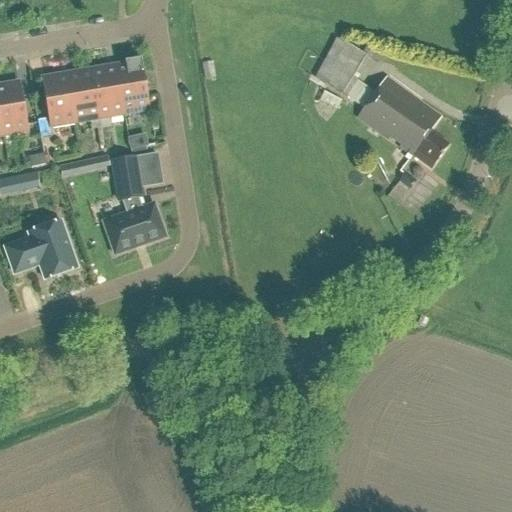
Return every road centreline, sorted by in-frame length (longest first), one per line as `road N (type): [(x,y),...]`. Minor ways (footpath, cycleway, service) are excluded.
road 1 (residential): [(155,25),(187,217),(183,254),(151,278),(0,330)]
road 2 (unclassified): [(301,339),(386,294),(446,236),(476,178),(499,101)]
road 3 (unclassified): [(0,392),(134,349),(301,339)]
road 4 (track): [(237,511),(155,348)]
road 5 (unclassified): [(277,511),(302,394),(301,339)]
road 6 (residential): [(155,25),(0,51)]
